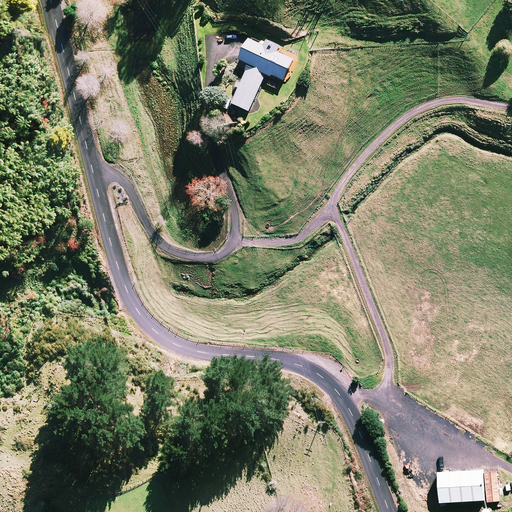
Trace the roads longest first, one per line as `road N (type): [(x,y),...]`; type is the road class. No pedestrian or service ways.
road 1 (residential): [(50,0),(130,300),(178,345),(275,357),(320,375),(350,410),(388,511)]
road 2 (track): [(511,469),(378,395),(340,397)]
